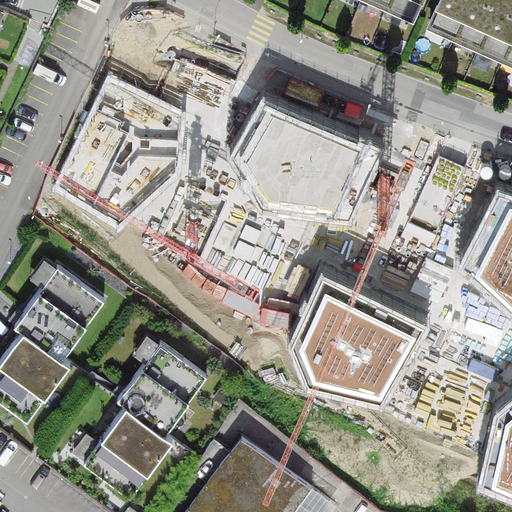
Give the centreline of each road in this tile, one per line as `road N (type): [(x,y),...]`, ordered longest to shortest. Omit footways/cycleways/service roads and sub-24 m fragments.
road 1 (residential): [(511,130),(383,86),(203,0)]
road 2 (residential): [(0,241),(113,0)]
